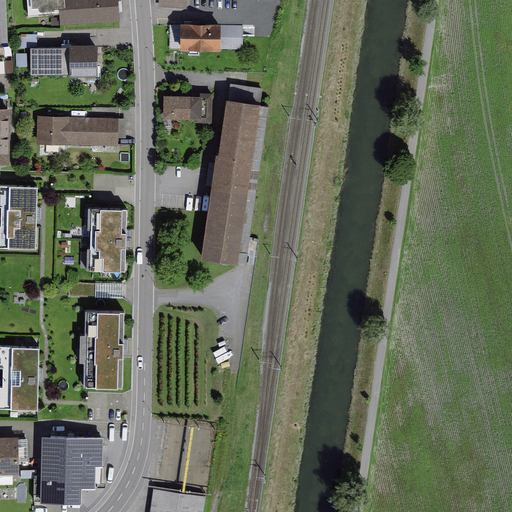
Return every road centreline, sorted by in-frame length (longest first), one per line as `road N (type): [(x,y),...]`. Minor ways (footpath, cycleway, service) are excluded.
road 1 (residential): [(142,0),(150,114),(146,440),(133,482),(110,511)]
road 2 (track): [(359,511),(435,0)]
